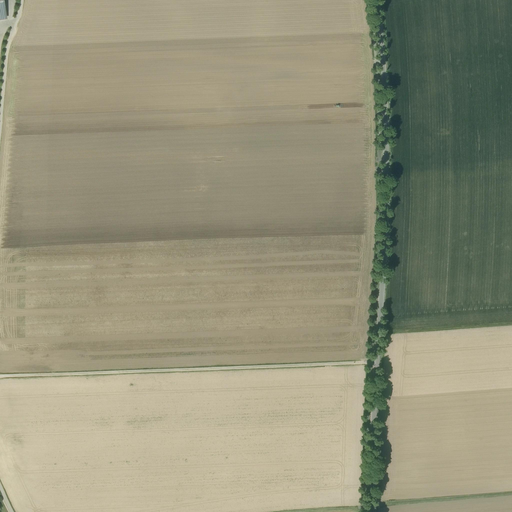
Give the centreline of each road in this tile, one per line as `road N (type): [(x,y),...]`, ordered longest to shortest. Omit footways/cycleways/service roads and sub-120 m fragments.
road 1 (tertiary): [(370,511),(386,208),(375,0)]
road 2 (track): [(0,377),(376,362)]
road 3 (track): [(378,334),(511,326)]
road 4 (unclassified): [(19,0),(0,123)]
